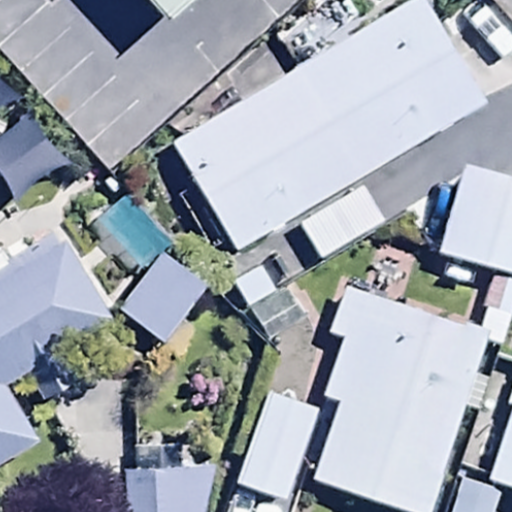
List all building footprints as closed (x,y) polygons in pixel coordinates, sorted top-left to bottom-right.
[(161,0),(144,0),(152,9),(161,0)] [(287,64),(159,141),(224,251),(477,101),(428,19),(449,0),(306,0),(304,2),(312,14),(272,38),(287,64)] [(0,156),(17,146),(0,119),(0,156)] [(511,181),(455,166),(430,260),(511,281),(511,181)] [(356,189),(294,225),(314,261),(376,224),(356,189)] [(156,340),(196,281),(159,259),(169,250),(118,192),(82,223),(134,284),(115,311),(156,340)] [(0,457),(28,439),(0,395),(0,384),(13,376),(31,404),(68,380),(49,351),(106,314),(48,224),(4,253),(0,246),(0,457)] [(282,239),(225,277),(249,313),(306,275),(282,239)] [(497,350),(511,286),(488,278),(472,329),(396,305),(408,269),(369,257),(357,293),(333,286),(318,333),(331,337),(313,397),(325,401),(300,481),(400,511),(420,511),(453,408),(470,412),(481,361),(476,360),(479,346),(497,350)] [(511,382),(490,444),(468,436),(454,473),(511,494),(511,382)] [(278,500),(311,407),(261,389),(228,483),(278,500)] [(122,467),(122,511),(198,511),(210,465),(122,467)]
